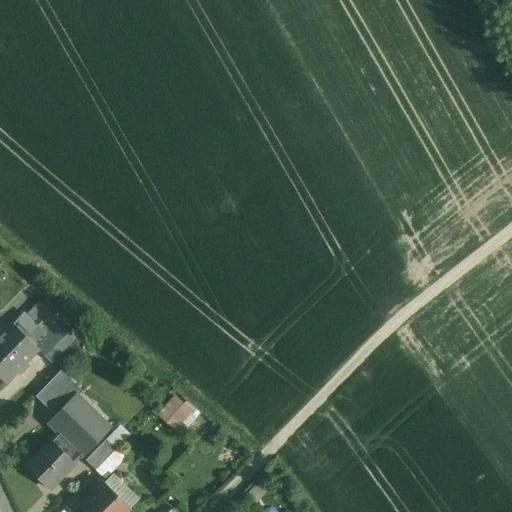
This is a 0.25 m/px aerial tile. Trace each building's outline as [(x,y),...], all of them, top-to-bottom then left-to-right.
[(13,324),(0,337),(0,376),(5,381),(17,370),(19,372),(28,364),(25,361),(37,348),(38,348),(35,345),(13,324)] [(56,324),(35,345),(38,348),(37,348),(41,352),(62,330),(56,324)] [(62,330),(41,352),(51,362),(72,340),(62,330)] [(61,370),(36,396),(57,416),(77,395),(78,396),(83,391),(61,370)] [(176,426),(193,409),(174,392),(158,410),(176,426)] [(78,396),(77,395),(57,416),(55,417),(63,424),(58,430),(60,432),(52,440),(75,462),(83,453),(84,453),(110,426),(78,396)] [(107,438),(86,459),(96,469),(117,448),(107,438)] [(52,440),(27,466),(50,488),(75,462),(52,440)] [(104,482),(81,506),(87,511),(126,511),(130,508),(104,482)]
